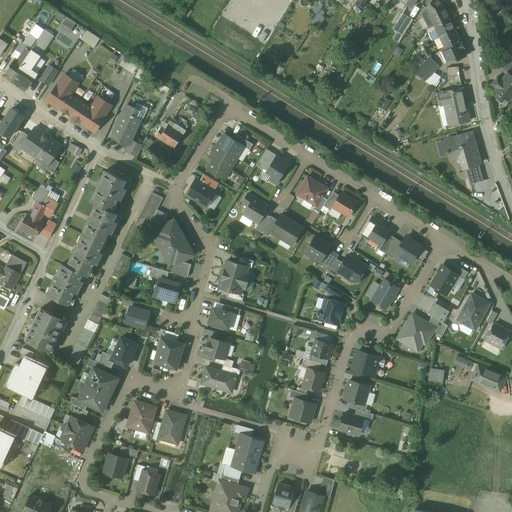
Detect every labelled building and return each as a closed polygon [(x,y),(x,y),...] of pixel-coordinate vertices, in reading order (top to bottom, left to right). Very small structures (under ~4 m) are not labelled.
[(443,5),(438,0),(431,0),(426,7),(422,14),(429,28),(434,25),(450,18),(443,5)] [(413,21),(402,15),(393,29),(403,35),(413,21)] [(450,18),(434,25),(436,29),(429,32),(433,41),(440,37),(455,30),(450,18)] [(75,25),(66,20),(62,28),(69,33),(75,25)] [(35,25),(29,34),(36,38),(42,30),(35,25)] [(376,27),(370,38),(376,41),(382,31),(376,27)] [(100,39),(86,30),(80,39),(94,48),(100,39)] [(440,37),(443,42),(438,45),(437,43),(432,45),(433,47),(431,48),(434,55),(461,42),(455,30),(440,37)] [(23,43),(28,46),(30,48),(36,38),(29,34),(23,43)] [(21,42),(16,50),(16,51),(21,54),(25,48),(26,49),(28,46),(23,43),(21,42)] [(43,47),(38,43),(33,50),(39,54),(43,47)] [(14,59),(5,73),(12,78),(30,52),(26,49),(25,48),(21,54),(17,61),(14,59)] [(16,50),(11,57),(14,59),(17,61),(21,54),(16,51),(16,50)] [(12,78),(12,79),(27,89),(37,74),(30,70),(39,57),(30,51),(30,52),(12,78)] [(139,65),(125,56),(119,65),(133,74),(139,65)] [(511,56),(492,84),(496,87),(494,90),(498,93),(495,97),(506,105),(511,97),(511,56)] [(439,67),(428,57),(423,64),(433,73),(439,67)] [(58,71),(50,65),(40,80),(48,86),(58,71)] [(459,66),(447,67),(447,76),(458,75),(460,75),(459,66)] [(65,74),(57,86),(57,85),(47,101),(59,109),(60,109),(71,116),(81,101),(71,95),(78,83),(65,74)] [(462,88),(438,93),(440,105),(444,104),(449,125),(469,121),(462,88)] [(91,108),(81,101),(71,116),(82,123),(81,124),(94,132),(104,117),(112,106),(98,97),(91,108)] [(135,109),(127,104),(111,137),(128,145),(131,139),(140,120),(134,117),(135,116),(132,115),(135,109)] [(148,109),(138,104),(135,109),(132,115),(135,116),(134,117),(140,120),(142,120),(148,109)] [(3,122),(0,126),(0,130),(9,137),(10,137),(10,136),(23,117),(24,116),(23,116),(12,109),(13,109),(12,108),(11,109),(3,122)] [(171,121),(165,130),(161,127),(155,136),(175,148),(184,134),(173,128),(175,124),(171,121)] [(21,147),(37,158),(50,139),(35,128),(21,147)] [(473,132),(444,140),(449,157),(459,154),(463,168),(466,167),(479,164),(481,163),(473,132)] [(235,140),(224,134),(217,145),(238,158),(245,147),(245,146),(235,140)] [(253,144),(238,135),(235,140),(245,146),(245,147),(250,150),(253,144)] [(50,139),(37,158),(47,165),(48,166),(53,158),(62,146),(50,139)] [(142,145),(131,139),(128,145),(125,151),(136,157),(142,145)] [(67,149),(79,155),(83,148),(71,142),(67,149)] [(238,158),(217,145),(210,157),(213,159),(230,170),(238,158)] [(276,156),(266,150),(257,165),(267,171),(276,156)] [(285,161),(277,156),(276,156),(267,171),(267,172),(273,175),(270,180),(277,184),(290,162),(286,159),(285,161)] [(59,163),(53,158),(48,166),(47,165),(46,167),(54,173),(59,163)] [(230,170),(213,159),(207,169),(224,179),(230,170)] [(479,164),(466,167),(470,184),(484,181),(479,164)] [(254,168),(249,165),(244,173),(250,176),(254,168)] [(126,179),(106,170),(106,171),(107,171),(104,178),(103,177),(101,183),(100,182),(97,188),(98,188),(96,193),(97,194),(93,203),(96,204),(111,211),(118,198),(121,199),(126,188),(123,186),(126,179)] [(219,183),(204,174),(199,182),(214,192),(219,183)] [(327,189),(308,177),(297,194),(316,205),(317,206),(322,196),(327,189)] [(199,182),(195,180),(187,194),(199,201),(199,204),(202,206),(205,205),(207,206),(215,193),(214,192),(199,182)] [(45,189),(40,186),(33,199),(32,199),(38,202),(43,205),(47,198),(42,195),(43,194),(42,194),(43,194),(45,189)] [(152,193),(137,223),(148,228),(163,198),(152,193)] [(357,202),(341,193),(335,204),(333,207),(349,217),(357,202)] [(269,207),(248,194),(243,202),(249,206),(244,214),(259,223),(265,213),(269,207)] [(322,196),(317,206),(316,205),(315,207),(321,210),(327,199),(322,196)] [(57,204),(47,198),(43,205),(27,233),(35,237),(43,223),(40,221),(45,214),(50,217),(57,204)] [(335,204),(328,199),(323,206),(331,211),(333,207),(335,204)] [(30,215),(28,214),(19,229),(27,233),(43,205),(38,202),(30,215)] [(111,211),(96,204),(95,205),(98,206),(94,213),(93,212),(91,217),(90,217),(87,222),(88,223),(86,228),(87,228),(84,235),(82,234),(81,235),(102,245),(108,232),(111,234),(117,222),(114,220),(117,214),(111,211)] [(168,215),(158,210),(151,223),(154,225),(157,229),(164,226),(163,225),(168,215)] [(265,213),(259,223),(255,229),(261,232),(262,231),(271,217),(265,213)] [(303,228),(281,214),(278,220),(270,232),(271,232),(292,245),(303,228)] [(271,217),(262,231),(269,236),(271,232),(270,232),(278,220),(271,216),(271,217)] [(381,223),(372,217),(361,235),(369,240),(370,238),(382,245),(386,237),(390,232),(380,226),(381,223)] [(184,237),(174,220),(164,226),(157,229),(161,237),(156,239),(162,249),(184,237)] [(49,221),(42,233),(50,237),(56,225),(49,221)] [(102,245),(81,235),(81,236),(83,237),(80,244),(78,243),(76,248),(75,247),(72,253),(73,254),(71,259),(72,259),(69,266),(67,265),(67,266),(81,273),(87,276),(93,263),(97,265),(102,253),(99,251),(102,245)] [(316,236),(305,253),(311,256),(311,259),(315,261),(318,260),(320,262),(329,248),(331,245),(316,236)] [(184,237),(162,249),(167,259),(172,257),(176,264),(182,261),(193,255),(184,237)] [(382,245),(379,249),(386,253),(393,241),(386,237),(382,245)] [(421,246),(406,237),(402,242),(396,253),(396,254),(411,263),(421,246)] [(393,241),(386,253),(393,258),(396,254),(396,253),(402,242),(395,238),(393,241)] [(339,255),(329,248),(320,262),(321,265),(330,270),(337,259),(339,255)] [(132,259),(122,254),(114,270),(124,275),(132,259)] [(14,257),(10,264),(8,263),(5,268),(0,265),(0,272),(17,282),(21,274),(20,273),(26,263),(12,255),(12,256),(14,257)] [(366,267),(347,255),(343,262),(337,271),(338,271),(346,276),(348,276),(353,279),(353,281),(356,282),(359,282),(360,279),(360,277),(366,267)] [(254,261),(239,257),(238,264),(248,267),(252,268),(254,261)] [(330,270),(328,272),(335,276),(338,271),(337,271),(343,262),(337,259),(330,270)] [(238,264),(227,260),(223,274),(247,281),(250,273),(247,272),(248,267),(238,264)] [(182,262),(182,261),(176,264),(174,265),(172,273),(188,277),(191,264),(182,262)] [(468,272),(453,263),(449,269),(458,275),(458,276),(464,279),(468,272)] [(67,266),(61,264),(61,265),(63,266),(60,273),(59,272),(57,277),(55,277),(53,282),(54,283),(51,288),(52,289),(49,295),(47,294),(46,295),(66,305),(73,292),(77,294),(83,282),(78,280),(81,273),(67,266)] [(449,269),(443,266),(431,284),(447,294),(458,276),(458,275),(449,269)] [(160,279),(167,280),(169,272),(152,267),(149,275),(160,279)] [(124,275),(114,270),(112,275),(122,280),(124,275)] [(17,282),(0,272),(0,282),(13,290),(17,282)] [(247,281),(223,274),(219,287),(230,291),(240,294),(240,293),(242,288),(245,289),(247,281)] [(160,279),(158,286),(157,286),(154,296),(176,302),(178,292),(177,292),(179,284),(167,280),(160,279)] [(385,279),(372,300),(386,309),(399,288),(385,279)] [(343,293),(328,283),(324,289),(340,299),(343,293)] [(240,294),(230,291),(228,297),(242,301),(244,294),(240,293),(240,294)] [(9,299),(0,293),(0,307),(4,309),(9,299)] [(112,300),(102,294),(96,305),(106,310),(112,300)] [(489,303),(472,294),(465,306),(466,306),(463,312),(462,312),(458,320),(465,324),(466,323),(475,328),(474,329),(475,330),(489,303)] [(344,304),(325,298),(322,310),(321,309),(319,311),(318,313),(319,316),(320,316),(320,317),(339,323),(344,304)] [(241,309),(224,304),(222,310),(233,313),(233,314),(239,316),(241,309)] [(106,310),(96,305),(94,310),(103,315),(104,315),(106,310)] [(149,312),(130,307),(126,322),(132,323),(132,325),(138,327),(139,325),(145,327),(149,312)] [(442,308),(440,312),(431,307),(427,313),(432,316),(443,322),(449,313),(442,309),(443,308),(442,308)] [(65,319),(41,308),(26,341),(31,343),(50,351),(65,319)] [(222,310),(213,308),(209,323),(229,329),(233,314),(233,313),(222,310)] [(103,315),(94,310),(91,315),(101,320),(103,315)] [(492,311),(486,322),(492,324),(497,314),(492,311)] [(428,324),(413,314),(407,324),(408,324),(406,328),(405,327),(398,338),(418,351),(423,342),(426,344),(433,331),(442,336),(444,333),(428,324)] [(101,320),(91,315),(88,320),(98,325),(101,320)] [(443,322),(432,316),(428,324),(444,333),(448,326),(443,322)] [(510,332),(494,324),(489,333),(487,334),(485,336),(486,338),(485,340),(501,348),(510,332)] [(84,328),(68,359),(78,365),(94,333),(84,328)] [(179,334),(166,330),(163,338),(177,342),(179,334)] [(137,344),(122,337),(113,356),(111,359),(115,361),(127,366),(137,344)] [(163,338),(162,338),(158,350),(180,356),(184,344),(177,342),(163,338)] [(229,343),(210,338),(208,343),(208,344),(207,347),(206,347),(206,348),(207,348),(205,353),(216,356),(225,359),(225,358),(229,343)] [(333,344),(316,339),(313,348),(316,348),(314,354),(312,354),(311,354),(328,359),(333,344)] [(383,350),(366,345),(364,353),(381,358),(383,350)] [(180,356),(158,350),(155,363),(177,369),(180,356)] [(364,353),(358,351),(353,369),(373,374),(375,366),(383,369),(384,368),(383,367),(386,360),(386,359),(381,358),(364,353)] [(113,356),(103,352),(98,363),(106,366),(111,369),(115,361),(111,359),(113,356)] [(328,359),(311,354),(310,360),(321,364),(327,365),(328,359)] [(9,387),(34,399),(49,367),(25,355),(9,387)] [(473,362),(457,355),(454,363),(470,370),(473,362)] [(234,361),(225,358),(225,359),(216,356),(215,362),(223,365),(232,367),(234,361)] [(98,363),(90,359),(88,365),(93,368),(93,367),(103,372),(106,366),(98,363)] [(252,369),(254,362),(242,359),(241,366),(252,369)] [(310,360),(304,359),(301,367),(308,369),(308,368),(319,371),(321,364),(310,360)] [(232,367),(223,365),(221,371),(239,376),(241,370),(232,367)] [(506,377),(479,365),(472,379),(480,383),(479,384),(486,387),(486,385),(500,391),(506,377)] [(103,372),(93,367),(93,368),(86,383),(110,395),(115,385),(110,382),(112,376),(103,372)] [(221,371),(206,367),(202,383),(228,391),(229,386),(233,387),(235,379),(236,379),(236,378),(236,377),(236,376),(239,377),(239,376),(221,371)] [(319,371),(308,368),(308,369),(303,386),(319,391),(325,373),(319,371)] [(444,371),(430,369),(428,381),(443,383),(444,371)] [(86,381),(89,374),(84,372),(81,378),(86,381)] [(370,386),(349,380),(344,398),(350,400),(364,404),(370,386)] [(110,395),(86,383),(78,399),(78,400),(88,404),(97,409),(100,403),(106,405),(110,395)] [(309,395),(292,389),(289,397),(295,398),(307,401),(309,395)] [(88,404),(78,400),(78,399),(73,397),(70,403),(85,410),(88,404)] [(0,398),(0,404),(9,407),(10,402),(0,398)] [(307,401),(295,398),(290,416),(310,422),(316,404),(307,401)] [(364,404),(350,400),(348,407),(356,409),(365,412),(368,405),(364,404)] [(155,408),(135,402),(130,420),(128,426),(129,426),(135,428),(136,430),(141,431),(142,430),(148,432),(155,408)] [(365,412),(356,409),(355,416),(364,419),(363,419),(372,422),(374,414),(365,412)] [(185,416),(167,411),(163,424),(159,438),(171,442),(172,439),(178,440),(185,416)] [(355,416),(344,413),(340,430),(359,435),(363,419),(364,419),(355,416)] [(94,427),(72,417),(67,427),(88,438),(94,427)] [(121,417),(114,432),(122,434),(123,429),(127,430),(129,426),(128,426),(130,420),(121,417)] [(163,424),(157,422),(152,439),(159,441),(159,438),(163,424)] [(254,430),(236,425),(234,432),(241,434),(242,433),(252,436),(254,430)] [(17,436),(0,427),(0,467),(2,469),(6,460),(7,461),(7,460),(7,456),(7,459),(16,441),(15,441),(17,436)] [(88,438),(67,427),(61,440),(72,445),(82,450),(88,438)] [(51,445),(56,434),(44,430),(40,441),(51,445)] [(252,436),(242,433),(241,434),(237,450),(259,456),(264,440),(252,436)] [(72,445),(61,440),(55,437),(52,445),(68,453),(72,445)] [(139,451),(121,446),(118,456),(127,459),(128,455),(137,457),(139,451)] [(259,456),(237,450),(232,466),(232,467),(242,470),(254,473),(259,456)] [(118,456),(110,454),(104,473),(122,477),(127,459),(118,456)] [(145,467),(138,464),(134,480),(140,482),(144,470),(145,467)] [(242,470),(232,467),(232,466),(225,464),(222,475),(239,480),(242,470)] [(144,470),(140,482),(138,490),(153,494),(159,475),(144,470)] [(239,480),(222,475),(220,481),(238,486),(239,480)] [(335,480),(324,476),(319,494),(324,496),(325,495),(330,497),(335,480)] [(220,481),(211,511),(213,511),(237,511),(241,499),(244,500),(247,489),(238,486),(220,481)] [(285,485),(279,483),(273,503),(288,508),(289,508),(292,498),(295,488),(290,487),(290,486),(285,485)] [(8,484),(2,497),(12,501),(18,488),(8,484)] [(319,494),(307,491),(301,511),(319,511),(324,496),(319,494)] [(49,511),(53,505),(30,495),(22,511),(49,511)] [(294,511),(298,500),(292,498),(289,508),(288,508),(287,511),(294,511)]
